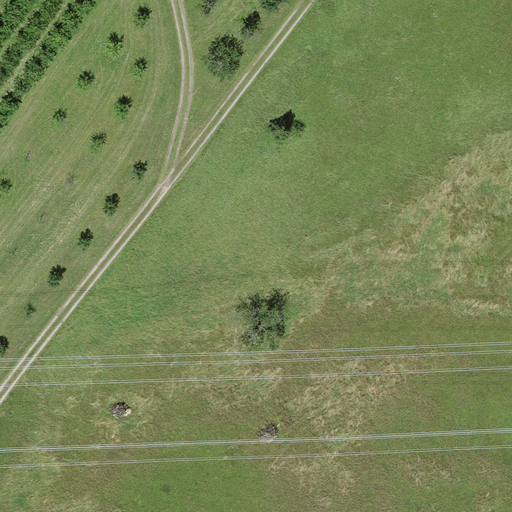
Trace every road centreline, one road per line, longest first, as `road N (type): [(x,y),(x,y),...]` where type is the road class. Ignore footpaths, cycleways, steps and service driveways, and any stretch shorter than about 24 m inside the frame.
road 1 (track): [(315,0),(0,403)]
road 2 (track): [(169,189),(193,81),(181,0)]
